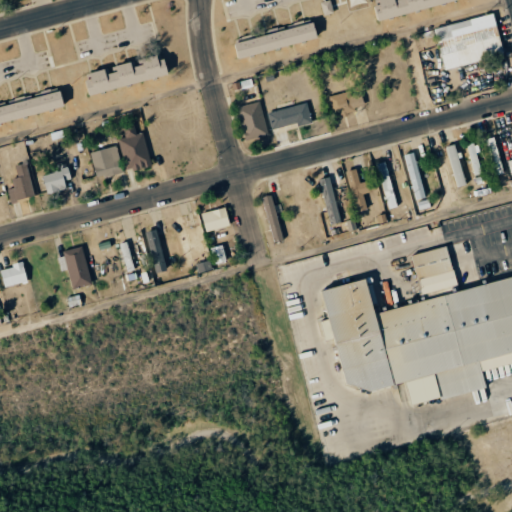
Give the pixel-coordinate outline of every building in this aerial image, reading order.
[(457,2),(456,0),(373,0),(378,20),(457,2)] [(435,27),(444,69),(503,56),(494,14),(435,27)] [(234,42),(238,58),(317,39),(313,23),(234,42)] [(167,77),(162,54),(142,58),(142,61),(116,67),(116,68),(85,74),(89,93),(167,77)] [(0,105),(0,122),(64,107),(61,91),(0,105)] [(362,93),(351,95),(350,91),(329,95),(333,115),(365,108),(362,93)] [(236,107),(246,141),(269,134),(259,100),(236,107)] [(268,112),(272,129),(296,123),(297,127),(312,123),(307,102),(268,112)] [(118,139),(127,171),(151,164),(143,133),(136,135),(133,124),(122,127),(125,137),(118,139)] [(501,173),(495,137),(487,138),(493,175),(501,173)] [(467,145),(474,175),(482,173),(475,143),(467,145)] [(446,147),(457,187),(466,184),(455,144),(446,147)] [(97,179),(123,172),(116,145),(90,153),(97,179)] [(404,155),(416,200),(426,197),(414,152),(404,155)] [(376,164),(388,209),(397,207),(385,161),(376,164)] [(35,196),(26,162),(15,166),(18,177),(11,179),(14,188),(8,189),(11,202),(35,196)] [(65,181),(71,179),(69,168),(42,174),(47,193),(67,189),(65,181)] [(366,181),(360,183),(356,168),(345,171),(356,212),(367,209),(363,194),(370,192),(366,181)] [(330,225),(340,222),(329,177),(319,179),(330,225)] [(264,196),(271,241),(280,240),(274,195),(264,196)] [(206,232),(230,226),(225,207),(201,214),(206,232)] [(156,273),(167,270),(156,229),(144,232),(156,273)] [(133,270),(127,242),(120,243),(126,272),(133,270)] [(225,262),(223,245),(211,247),(214,264),(225,262)] [(411,255),(422,296),(457,288),(447,246),(411,255)] [(68,270),(72,289),(91,284),(82,248),(57,254),(61,271),(68,270)] [(0,269),(5,288),(28,282),(23,263),(0,268),(0,269)] [(511,279),(373,310),(366,280),(321,290),(328,319),(320,321),(325,341),(335,339),(347,394),(406,381),(411,405),(486,388),(482,370),(511,363),(511,279)]
